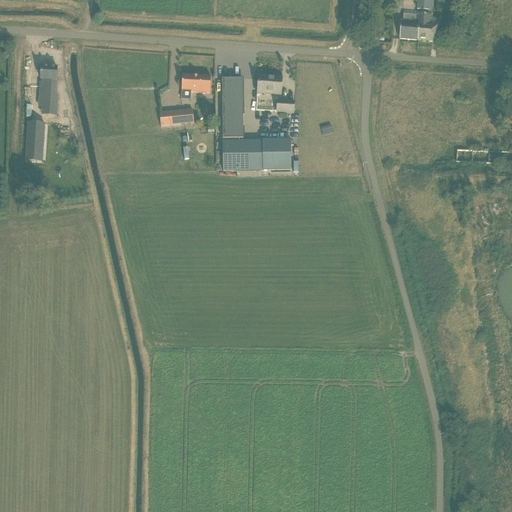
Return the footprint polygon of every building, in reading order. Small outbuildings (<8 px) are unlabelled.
[(422,0),(421,10),(426,11),(433,11),(433,6),(433,0),(422,0)] [(399,40),(418,41),(421,14),(417,14),(417,15),(403,14),(403,22),(401,21),(399,40)] [(421,14),(418,41),(437,43),(438,33),(439,25),(439,20),(432,19),(432,16),(426,15),(421,14)] [(40,83),(39,102),(43,102),(43,107),(44,107),(56,108),(57,105),(57,96),(55,96),(57,68),(41,67),(41,80),(43,80),(42,83),(40,83)] [(199,93),(210,94),(211,78),(182,76),(182,91),(199,92),(199,93)] [(257,94),(281,95),(282,78),(259,77),(257,94)] [(242,79),(222,79),(223,89),(223,141),(243,141),(242,79)] [(277,110),(294,111),(295,100),(278,99),(277,110)] [(160,114),(161,127),(169,126),(194,124),(193,111),(168,113),(160,114)] [(28,124),(26,155),(42,157),(44,132),(44,125),(28,124)] [(223,172),(291,171),(290,141),(243,141),(223,141),(223,172)] [(455,163),(511,166),(511,154),(456,151),(455,163)]
